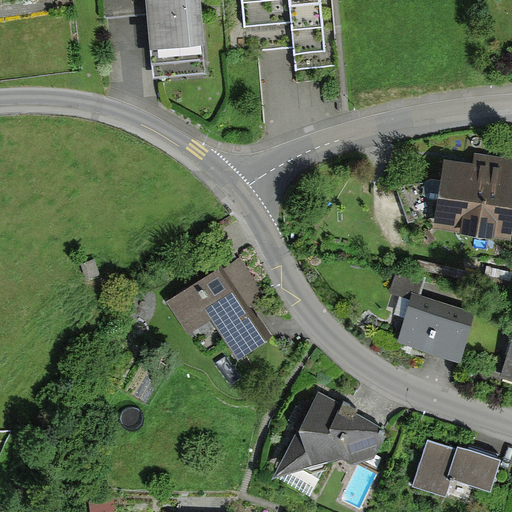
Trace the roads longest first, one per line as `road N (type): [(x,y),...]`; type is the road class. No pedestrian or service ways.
road 1 (residential): [(511,430),(442,409),(350,358),(241,190)]
road 2 (residential): [(241,190),(339,140),(511,107)]
road 3 (residential): [(241,190),(196,151),(124,111),(83,100),(0,98)]
